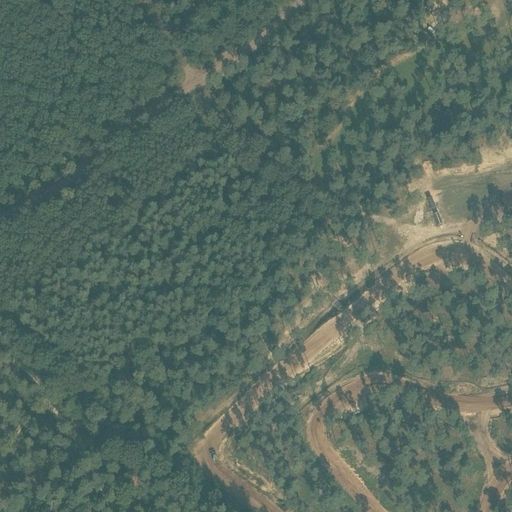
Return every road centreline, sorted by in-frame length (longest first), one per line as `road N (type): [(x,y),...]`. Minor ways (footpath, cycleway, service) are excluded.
road 1 (track): [(193,86),(118,152),(0,218)]
road 2 (track): [(115,511),(81,439),(41,399),(0,461)]
road 3 (track): [(193,86),(261,44),(297,8)]
